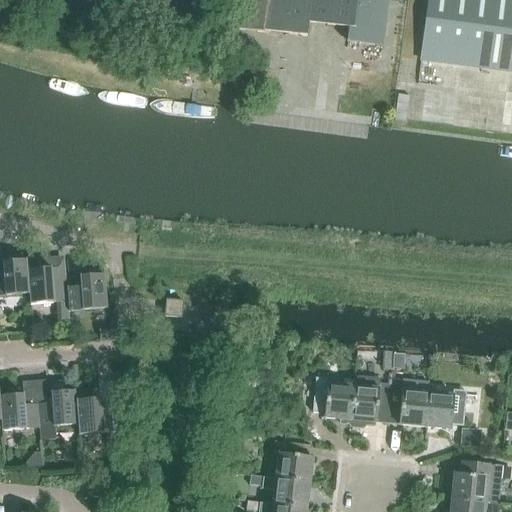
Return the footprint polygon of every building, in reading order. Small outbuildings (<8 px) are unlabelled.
[(306,37),(308,23),(349,28),(347,42),(382,47),(388,0),(236,0),(233,29),(232,28),(232,29),(263,34),(263,32),(306,37)] [(511,0),(428,0),(421,61),(511,73),(511,0)] [(172,100),(101,89),(99,104),(170,115),(172,100)] [(26,262),(22,262),(22,256),(6,257),(6,263),(2,264),(3,274),(0,274),(0,298),(29,296),(26,262)] [(52,281),(50,260),(26,262),(29,296),(30,306),(67,303),(67,290),(66,279),(52,281)] [(67,290),(67,303),(68,313),(106,310),(103,271),(88,272),(89,278),(79,278),(80,289),(67,290)] [(164,318),(182,320),(183,303),(166,301),(164,318)] [(365,427),(366,424),(376,425),(376,420),(388,421),(391,386),(379,385),(380,380),(359,378),(353,382),(353,387),(350,422),(350,425),(352,428),(362,429),(365,427)] [(313,414),(324,415),(327,385),(328,380),(316,379),(313,414)] [(39,429),(77,426),(75,403),(74,392),(73,382),(49,384),(51,404),(37,405),(39,429)] [(324,420),(350,422),(353,387),(327,385),(324,415),(324,420)] [(403,387),(391,386),(388,421),(399,422),(403,387)] [(74,392),(77,426),(78,436),(116,433),(114,410),(100,411),(98,390),(74,392)] [(402,392),(399,422),(399,427),(425,429),(428,394),(402,392)] [(454,397),(451,426),(463,427),(466,393),(454,392),(454,397)] [(428,394),(425,429),(451,431),(451,426),(454,397),(428,394)] [(1,432),(39,429),(37,405),(23,407),(23,396),(0,398),(0,414),(1,422),(1,432)] [(278,455),(308,458),(309,447),(275,443),(273,455),(278,455)] [(278,455),(275,481),(310,485),(313,459),(308,458),(278,455)] [(458,475),(450,474),(445,478),(444,493),(448,498),(451,498),(451,501),(486,504),(485,505),(498,506),(502,468),(460,463),(458,475)] [(249,487),(262,488),(263,479),(250,477),(249,487)] [(275,481),(272,506),(306,510),(310,485),(275,481)] [(486,504),(451,501),(449,511),(484,511),(485,505),(486,504)] [(246,511),(247,511),(259,511),(260,505),(247,503),(246,511)]
